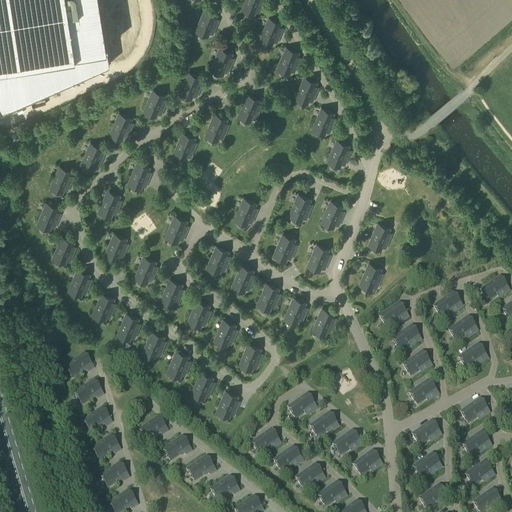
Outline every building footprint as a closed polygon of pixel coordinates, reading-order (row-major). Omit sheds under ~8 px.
[(0,0),(0,119),(110,72),(99,0),(0,0)] [(259,11),(263,0),(245,0),(241,9),(253,14),(255,10),(259,11)] [(212,33),(217,21),(214,20),(216,15),(204,10),(195,31),(207,36),(209,32),(212,33)] [(276,42),(281,30),(278,28),(280,24),(268,18),(259,40),(271,45),(273,40),(276,42)] [(294,71),(299,59),(296,58),(298,53),(286,48),(277,69),(289,74),(291,70),(294,71)] [(227,72),(232,60),(229,58),(231,54),(219,49),(210,70),(222,75),(224,70),(227,72)] [(196,96),(201,84),(198,83),(200,78),(188,73),(178,94),(191,99),(193,94),(196,96)] [(312,101),(317,89),(314,87),(316,83),(304,78),(295,99),(307,104),(309,99),(312,101)] [(160,114),(165,102),(162,100),(164,96),(152,91),(143,112),(155,117),(157,112),(160,114)] [(255,118),(260,106),(257,105),(259,100),(247,95),(238,116),(250,122),(252,117),(255,118)] [(329,132),(334,120),(331,118),(333,114),(321,109),(312,130),(324,135),(326,130),(329,132)] [(126,136),(132,125),(128,123),(130,119),(118,113),(109,135),(121,140),(123,135),(126,136)] [(222,137),(227,126),(224,124),(226,120),(214,114),(205,136),(217,141),(219,136),(222,137)] [(190,156),(195,144),(192,143),(194,138),(182,133),(173,154),(185,159),(187,155),(190,156)] [(344,164),(349,152),(346,151),(348,146),(336,141),(327,162),(339,167),(341,162),(344,164)] [(98,166),(103,155),(100,153),(102,148),(90,143),(81,164),(93,170),(95,165),(98,166)] [(145,186),(150,174),(147,172),(149,168),(137,163),(128,184),(140,189),(142,184),(145,186)] [(67,190),(72,178),(69,176),(71,172),(59,167),(50,188),(62,193),(64,188),(67,190)] [(115,214),(120,202),(117,201),(119,196),(107,191),(98,212),(110,217),(112,212),(115,214)] [(306,218),(311,206),(308,205),(310,200),(298,195),(288,216),(301,221),(303,217),(306,218)] [(251,222),(256,210),(253,208),(255,204),(243,199),(234,220),(246,225),(248,220),(251,222)] [(338,224),(343,213),(340,211),(342,207),(330,201),(321,223),(333,228),(335,223),(338,224)] [(54,226),(59,215),(56,213),(58,209),(46,203),(37,225),(49,230),(51,225),(54,226)] [(182,239),(187,227),(184,226),(186,221),(174,216),(165,237),(177,243),(179,238),(182,239)] [(385,247),(390,235),(387,234),(389,229),(377,224),(368,245),(380,250),(382,245),(385,247)] [(122,257),(127,245),(123,244),(125,239),(113,234),(104,255),(116,260),(118,256),(122,257)] [(290,258),(295,246),(292,245),(294,240),(282,235),(273,256),(285,261),(287,256),(290,258)] [(69,260),(74,249),(71,247),(73,242),(61,237),(52,258),(64,264),(66,259),(69,260)] [(324,268),(329,256),(326,255),(328,250),(316,245),(307,266),(319,271),(321,267),(324,268)] [(224,270),(229,258),(226,257),(228,252),(215,247),(206,268),(219,273),(221,268),(224,270)] [(151,280),(156,268),(153,267),(155,262),(143,257),(134,278),(146,283),(148,278),(151,280)] [(376,287),(381,275),(378,274),(380,269),(368,264),(359,285),(371,290),(373,285),(376,287)] [(249,289),(254,277),(251,276),(253,271),(240,266),(231,287),(244,292),(246,287),(249,289)] [(85,293),(90,281),(87,280),(89,275),(77,270),(68,291),(80,296),(82,291),(85,293)] [(499,298),(509,291),(499,278),(480,291),(488,302),(497,296),(499,298)] [(177,303),(183,291),(179,290),(181,285),(169,280),(160,301),(172,306),(174,302),(177,303)] [(274,307),(279,295),(276,294),(278,289),(266,284),(257,305),(269,310),(271,306),(274,307)] [(109,317),(114,305),(111,304),(113,299),(101,294),(92,315),(104,320),(106,316),(109,317)] [(452,315),(462,308),(452,294),(433,307),(441,318),(450,312),(452,315)] [(301,321),(306,309),(303,308),(305,303),(293,298),(284,319),(296,325),(298,320),(301,321)] [(205,324),(210,312),(206,311),(208,306),(196,301),(187,322),(199,327),(201,323),(205,324)] [(511,303),(502,310),(510,321),(511,319),(511,303)] [(398,325),(408,318),(398,304),(379,317),(387,328),(396,322),(398,325)] [(330,332),(335,320),(331,318),(333,314),(321,309),(312,330),(324,335),(326,330),(330,332)] [(134,337),(139,325),(136,324),(138,319),(126,314),(116,335),(129,340),(131,336),(134,337)] [(467,339),(477,332),(467,318),(448,331),(456,342),(465,336),(467,339)] [(231,343),(236,331),(233,330),(235,325),(223,320),(214,341),(226,346),(228,342),(231,343)] [(410,348),(420,341),(411,327),(392,340),(399,351),(408,345),(410,348)] [(159,355),(164,343),(161,341),(163,337),(151,332),(142,353),(154,358),(156,353),(159,355)] [(256,367),(261,355),(258,354),(260,349),(248,344),(238,365),(251,370),(253,366),(256,367)] [(477,366),(487,359),(477,345),(458,359),(466,369),(475,363),(477,366)] [(184,374),(189,363),(186,361),(188,357),(176,351),(167,373),(179,378),(181,373),(184,374)] [(421,373),(431,366),(421,353),(402,366),(410,377),(419,371),(421,373)] [(89,372),(94,368),(85,354),(66,367),(73,378),(87,369),(89,372)] [(208,395),(213,384),(210,382),(212,377),(200,372),(191,393),(203,399),(205,394),(208,395)] [(428,402),(437,395),(428,381),(409,394),(417,405),(425,399),(428,402)] [(97,399),(103,395),(93,382),(74,395),(82,406),(95,396),(97,399)] [(233,414),(238,402),(235,401),(237,396),(225,391),(216,412),(228,417),(230,413),(233,414)] [(306,416),(316,409),(306,395),(287,408),(295,419),(304,413),(306,416)] [(479,420),(489,413),(479,400),(460,413),(468,424),(477,418),(479,420)] [(105,427),(111,423),(102,409),(83,422),(90,433),(103,424),(105,427)] [(328,435),(338,428),(328,414),(309,427),(317,438),(326,432),(328,435)] [(161,436),(167,432),(158,418),(139,431),(146,442),(159,433),(161,436)] [(430,443),(440,436),(431,422),(412,435),(419,446),(428,440),(430,443)] [(270,451),(280,444),(270,431),(251,444),(259,455),(268,448),(270,451)] [(351,453),(361,446),(351,432),(332,445),(340,456),(349,450),(351,453)] [(481,453),(491,446),(481,433),(462,446),(470,457),(479,450),(481,453)] [(114,454),(120,450),(110,437),(91,450),(99,461),(112,452),(114,454)] [(185,456),(191,452),(182,438),(163,451),(170,462),(183,453),(185,456)] [(292,469),(302,462),(292,448),(273,461),(281,472),(290,466),(292,469)] [(371,473),(381,466),(372,452),(353,465),(360,476),(369,470),(371,473)] [(431,475),(441,468),(431,455),(413,468),(420,479),(429,472),(431,475)] [(209,476),(215,472),(206,458),(187,471),(194,482),(207,473),(209,476)] [(484,483),(494,476),(484,462),(465,475),(473,486),(482,480),(484,483)] [(123,482),(128,478),(119,464),(100,477),(108,488),(121,479),(123,482)] [(314,486),(324,479),(315,466),(296,479),(303,490),(312,483),(314,486)] [(233,496),(239,491),(229,478),(211,491),(218,502),(231,493),(233,496)] [(336,504),(346,497),(336,483),(317,496),(325,507),(334,501),(336,504)] [(438,507),(448,500),(438,486),(419,500),(427,510),(436,504),(438,507)] [(491,511),(501,504),(492,490),(473,503),(478,511),(483,511),(489,508),(491,511)] [(131,509),(137,505),(128,492),(109,505),(113,511),(121,511),(129,507),(131,509)] [(262,511),(263,511),(253,498),(234,511),(235,511),(262,511)] [(363,511),(357,502),(342,511),(363,511)]
